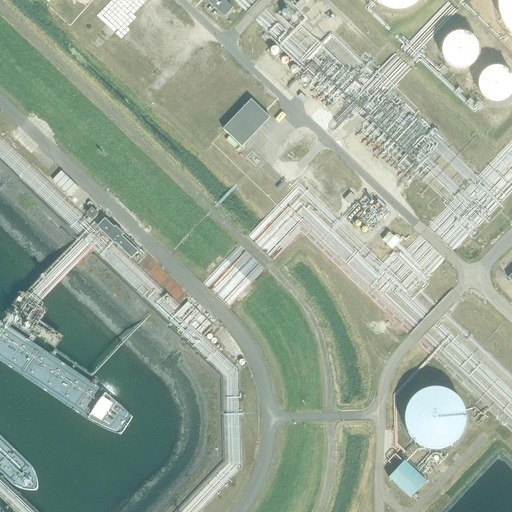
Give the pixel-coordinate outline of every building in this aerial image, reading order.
[(206,0),(224,17),(233,8),(224,0),(206,0)] [(318,2),(316,0),(315,0),(300,0),(295,6),(306,15),(318,2)] [(511,0),(497,0),(498,2),(499,8),(500,14),(502,19),(505,24),(509,29),(511,31),(511,0)] [(277,34),(284,27),(277,20),(269,27),(277,34)] [(479,51),(479,48),(479,45),(478,41),(476,38),(474,35),(472,33),(469,32),(466,31),(462,30),(458,30),(455,32),(452,33),(449,35),(447,38),(446,41),(444,45),(444,48),(444,51),(445,54),(447,58),(450,60),(452,63),(456,64),(459,65),(462,65),(464,65),(468,64),(472,62),(474,60),(476,58),(478,54),(479,51)] [(511,89),(511,77),(510,73),(508,71),(505,69),(503,67),(499,66),(495,65),(492,65),(488,66),(485,68),(482,70),(479,73),(478,76),(477,79),(476,83),(476,87),(477,90),(479,93),(481,96),(483,98),(487,100),(490,101),(493,102),(497,102),(501,101),(504,100),(507,97),(509,94),(511,91),(511,89)] [(251,100),(223,129),(242,147),(270,118),(251,100)] [(264,138),(256,144),(254,141),(251,144),(267,163),(277,154),(264,138)] [(61,173),(53,182),(67,196),(76,187),(61,173)] [(350,193),(344,200),(348,204),(355,197),(350,193)] [(77,217),(72,220),(76,228),(81,225),(77,217)] [(138,252),(105,220),(98,227),(131,259),(138,252)] [(387,244),(393,237),(389,233),(382,240),(387,244)] [(463,423),(464,417),(463,412),(461,406),(459,402),(455,397),(451,394),(446,391),(441,389),(436,388),(430,388),(425,389),(420,391),(415,395),(411,398),(408,403),(405,408),(404,413),(404,419),(404,424),(406,429),(409,434),(412,439),(416,442),(421,445),(426,447),(432,448),(437,448),(443,447),(448,444),(452,441),(456,438),(460,433),(462,428),(463,423)] [(395,462),(401,452),(393,448),(387,458),(395,462)] [(388,478),(395,484),(410,498),(426,482),(404,461),(388,478)]
